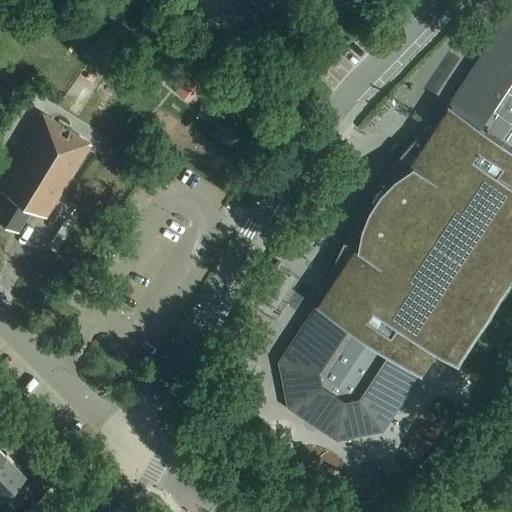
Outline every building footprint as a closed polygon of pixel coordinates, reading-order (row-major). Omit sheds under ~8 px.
[(335,281),(335,282),(295,342),(293,345),(294,345),(290,353),(289,353),(286,363),(285,374),(286,382),(287,386),(289,395),(295,404),(302,412),(311,420),(317,424),(328,430),(338,433),(349,434),(360,433),(370,430),(379,424),(388,418),(393,411),(399,402),(420,371),(435,347),(457,361),(511,277),(511,12),(436,129),(429,124),(411,142),(400,155),(389,169),(376,187),(365,202),(355,220),(345,238),(340,250),(329,276),(335,281)] [(113,22),(93,56),(107,64),(127,30),(113,22)] [(115,61),(106,76),(137,94),(146,78),(115,61)] [(190,71),(181,90),(198,98),(207,78),(190,71)] [(45,218),(91,145),(39,113),(0,175),(0,220),(17,231),(31,209),(45,218)] [(511,277),(457,361),(472,372),(511,311),(511,277)] [(5,455),(0,459),(0,497),(24,474),(5,455)]
